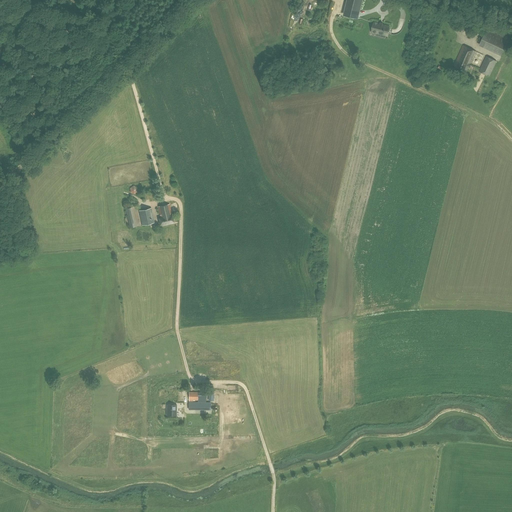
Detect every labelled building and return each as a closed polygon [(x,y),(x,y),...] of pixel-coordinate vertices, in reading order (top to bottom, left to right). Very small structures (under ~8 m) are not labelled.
[(358,19),(362,0),(345,0),(342,15),(358,19)] [(387,37),(390,26),(374,21),(371,33),(376,34),(376,36),(386,38),(386,37),(387,37)] [(510,37),(488,27),(479,45),(501,55),(510,37)] [(470,64),(476,51),(463,46),(454,66),(467,72),(468,68),(469,68),(471,65),(470,64)] [(486,56),(479,71),(489,76),(497,61),(486,56)] [(160,226),(174,223),(170,204),(158,207),(160,217),(158,217),(160,226)] [(131,207),(130,208),(125,209),(130,228),(135,227),(131,207)] [(151,208),(139,211),(142,225),(154,223),(151,208)] [(189,400),(189,401),(193,401),(193,400),(198,400),(198,403),(206,403),(206,392),(189,392),(189,400)] [(167,415),(176,416),(176,405),(167,404),(167,415)]
